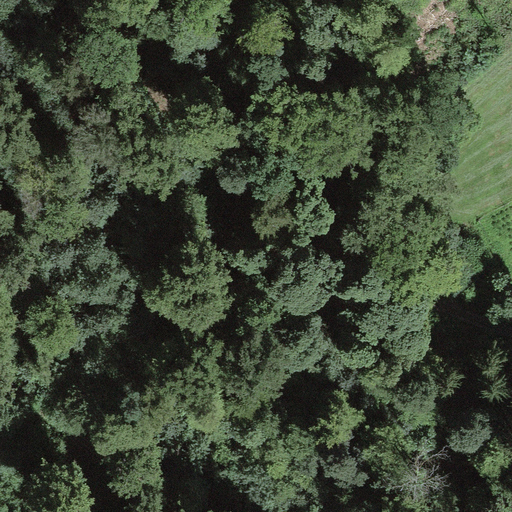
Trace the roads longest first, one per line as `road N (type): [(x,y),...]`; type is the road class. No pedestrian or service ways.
road 1 (track): [(511,328),(433,300),(373,262),(335,224),(239,0)]
road 2 (track): [(0,375),(171,511)]
